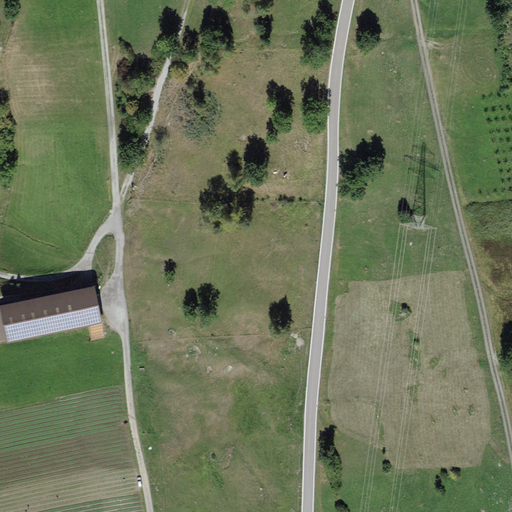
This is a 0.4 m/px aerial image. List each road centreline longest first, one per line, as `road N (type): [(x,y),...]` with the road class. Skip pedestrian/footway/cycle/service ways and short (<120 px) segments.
road 1 (tertiary): [(307,511),(347,0)]
road 2 (track): [(511,450),(414,0)]
road 3 (track): [(147,511),(113,227)]
road 4 (track): [(113,227),(118,205),(98,0)]
road 5 (track): [(118,205),(186,0)]
road 6 (track): [(0,274),(58,278),(83,267),(102,230),(113,227)]
